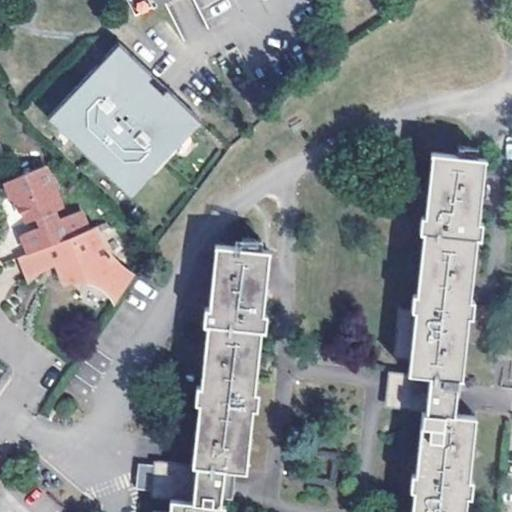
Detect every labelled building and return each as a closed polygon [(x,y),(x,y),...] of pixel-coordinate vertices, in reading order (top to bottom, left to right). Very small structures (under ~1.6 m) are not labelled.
[(124,0),(136,24),(160,12),(155,0),(154,0),(124,0)] [(154,0),(155,0),(161,0),(166,9),(184,0),(154,0)] [(161,0),(155,0),(160,12),(166,9),(161,0)] [(124,107),(149,81),(116,49),(101,64),(107,70),(99,78),(93,72),(45,121),(58,135),(66,128),(74,136),(67,143),(106,183),(113,175),(120,182),(113,190),(126,202),(175,153),(169,146),(176,139),(183,145),(198,129),(164,96),(139,122),(132,115),(124,107)] [(107,70),(101,64),(93,72),(99,78),(107,70)] [(164,96),(149,81),(124,107),(132,115),(139,122),(164,96)] [(66,128),(58,135),(67,143),(74,136),(66,128)] [(175,153),(183,145),(176,139),(169,146),(175,153)] [(483,158),(431,153),(414,309),(397,306),(391,356),(408,358),(407,372),(391,371),(388,392),(386,406),(421,411),(410,511),(463,511),(474,416),(456,415),(459,386),(454,386),(456,378),(460,377),(483,158)] [(58,205),(41,162),(7,175),(13,191),(22,192),(27,206),(29,213),(41,208),(43,212),(44,217),(25,224),(32,245),(79,226),(72,209),(52,218),(48,209),(58,205)] [(106,183),(113,190),(120,182),(113,175),(106,183)] [(22,192),(13,191),(19,205),(27,206),(22,192)] [(41,208),(35,210),(39,219),(44,217),(43,212),(41,208)] [(101,292),(109,299),(128,272),(107,261),(97,246),(89,223),(79,226),(32,245),(22,249),(32,274),(57,260),(67,259),(69,264),(72,268),(67,270),(75,285),(90,288),(101,292)] [(221,511),(222,503),(219,503),(219,496),(224,495),(225,484),(227,469),(244,470),(268,250),(215,246),(191,465),(156,461),(152,496),(168,499),(168,511),(166,511),(150,511),(221,511)]
